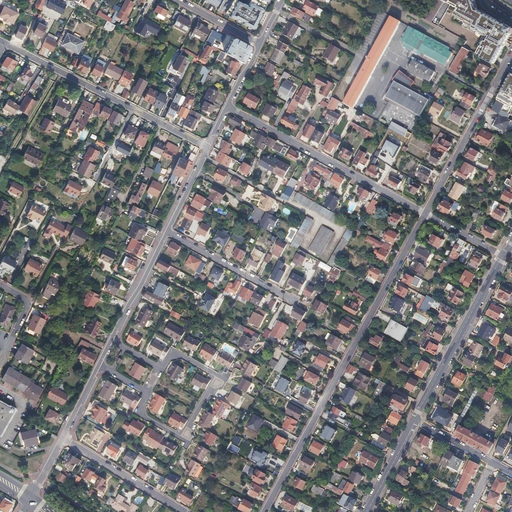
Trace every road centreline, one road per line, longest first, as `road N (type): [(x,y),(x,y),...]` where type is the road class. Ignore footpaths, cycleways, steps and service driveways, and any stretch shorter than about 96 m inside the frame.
road 1 (residential): [(424,214),(262,511)]
road 2 (residential): [(227,106),(424,214)]
road 3 (residential): [(161,369),(172,350),(215,375),(180,437),(137,412),(147,393)]
road 4 (tertiary): [(502,255),(413,421)]
road 5 (residential): [(424,214),(511,54)]
road 6 (residential): [(4,42),(133,110)]
road 7 (residential): [(292,299),(164,231)]
road 8 (residential): [(63,439),(186,511)]
road 9 (residential): [(164,231),(111,341)]
